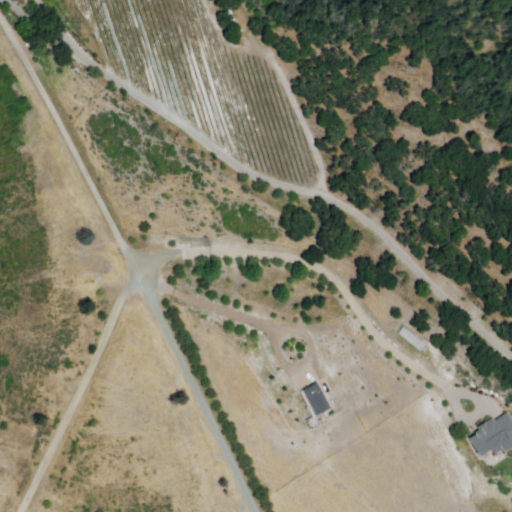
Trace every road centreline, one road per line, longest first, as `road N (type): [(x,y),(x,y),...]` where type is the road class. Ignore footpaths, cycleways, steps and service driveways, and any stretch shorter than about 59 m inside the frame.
road 1 (residential): [(0,0),(257,181),(376,224),(511,356)]
road 2 (residential): [(258,511),(0,12)]
